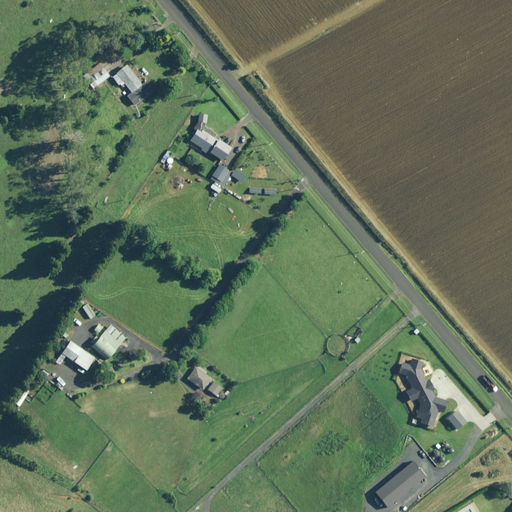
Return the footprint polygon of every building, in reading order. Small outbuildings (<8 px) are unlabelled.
[(130,62),(112,77),(119,85),(120,84),(122,87),(125,84),(131,93),(126,97),(134,106),(153,90),(130,62)] [(99,64),(76,82),(81,87),(87,82),(93,89),(109,76),(99,64)] [(204,132),(207,115),(200,114),(196,129),(189,141),(201,148),(200,150),(205,153),(206,151),(222,161),(230,148),(204,132)] [(211,176),(220,182),(223,176),(229,180),(233,174),(219,164),(211,176)] [(125,338),(110,325),(105,331),(102,328),(97,333),(100,336),(93,345),(108,358),(125,338)] [(69,341),(58,357),(63,360),(66,357),(86,370),(94,358),(69,341)] [(62,361),(58,358),(52,366),(56,369),(62,361)] [(209,379),(194,368),(186,379),(201,390),(209,379)] [(221,388),(213,382),(207,390),(215,396),(221,388)] [(25,398),(20,394),(13,403),(19,407),(25,398)]
